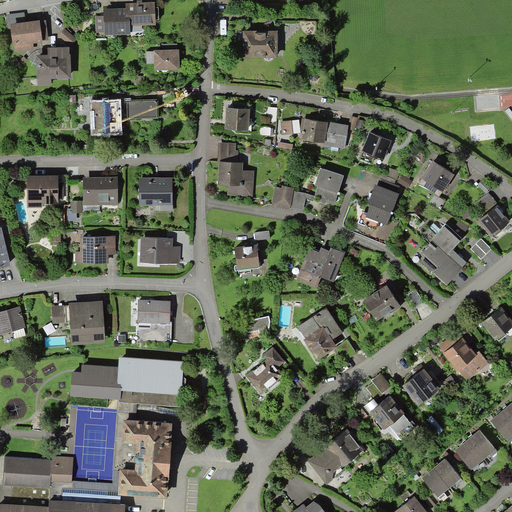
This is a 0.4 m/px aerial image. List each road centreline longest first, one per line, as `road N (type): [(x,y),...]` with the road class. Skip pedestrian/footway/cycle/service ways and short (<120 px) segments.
road 1 (residential): [(202,88),(349,104),(387,116),(511,191)]
road 2 (residential): [(201,201),(361,240),(449,310)]
road 3 (residential): [(253,488),(321,393),(449,310)]
road 4 (residential): [(201,284),(253,488)]
road 5 (residential): [(0,292),(201,284)]
road 6 (residential): [(0,165),(200,160)]
